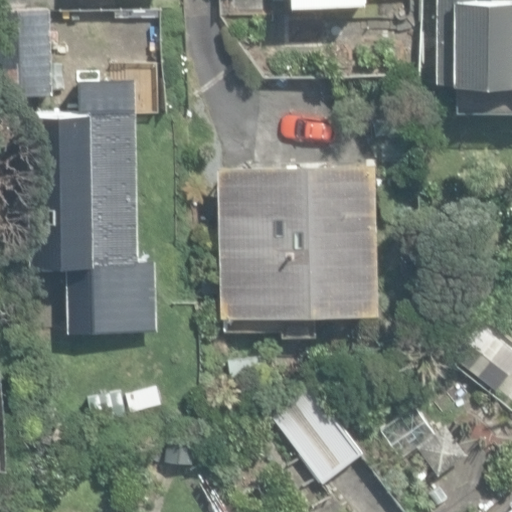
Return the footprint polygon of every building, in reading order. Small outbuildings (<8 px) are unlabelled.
[(511,0),(452,0),(457,104),(511,102),(511,0)] [(0,5),(0,94),(52,93),(49,4),(0,5)] [(21,105),(22,264),(138,263),(137,103),(21,105)] [(219,161),(223,331),(374,327),(378,327),(374,158),(219,161)] [(289,462),(320,502),(332,492),(324,481),(362,452),(311,385),(273,413),(302,451),(289,462)] [(416,445),(437,473),(468,451),(446,422),(416,445)] [(511,511),(511,498),(493,511),(511,511)]
